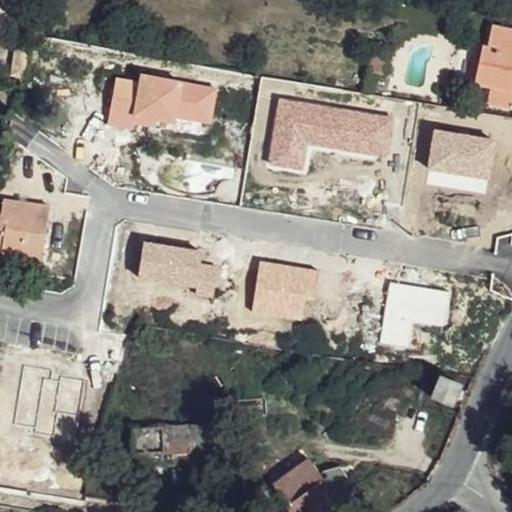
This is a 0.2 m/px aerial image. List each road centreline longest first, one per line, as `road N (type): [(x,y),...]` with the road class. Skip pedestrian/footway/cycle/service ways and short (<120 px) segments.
road 1 (residential): [(0,297),(84,310),(108,200),(511,266)]
road 2 (tertiary): [(511,349),(448,491)]
